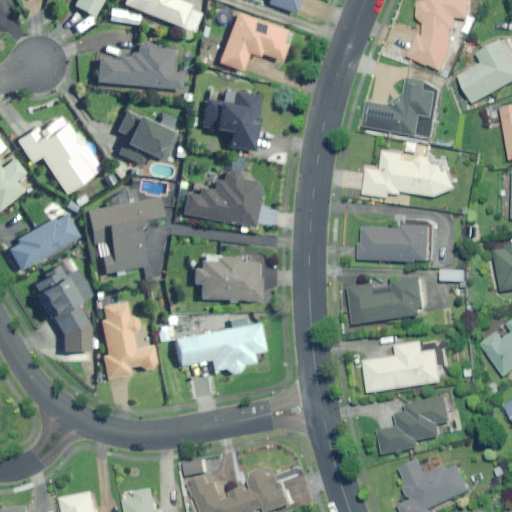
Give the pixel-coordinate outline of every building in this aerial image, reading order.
[(76,0),(73,6),(94,17),(103,0),(76,0)] [(124,0),(123,4),(194,33),(202,14),(188,9),(189,5),(176,0),(124,0)] [(299,0),(268,0),(267,4),(294,14),(299,0)] [(416,0),(415,20),(419,34),(409,57),(442,71),(450,51),(451,36),(456,30),(457,18),(469,19),(470,0),(416,0)] [(242,71),(248,53),(258,57),(259,53),(279,61),(285,45),(280,43),(284,32),(237,14),(219,63),(242,71)] [(511,83),(511,56),(504,41),(480,54),(485,64),(461,76),(475,103),(511,83)] [(174,49),(140,46),(135,54),(118,59),(99,57),(96,82),(182,90),(183,81),(189,82),(190,70),(173,68),(174,49)] [(427,83),(409,80),(404,109),(368,103),(364,126),(434,138),(442,92),(426,90),(427,83)] [(258,96),(234,93),(232,105),(206,101),(202,127),(229,131),(227,147),(252,151),(256,126),(245,124),(246,118),(254,119),(258,96)] [(511,160),(511,105),(500,108),(510,161),(511,160)] [(140,165),(145,156),(155,162),(157,159),(163,162),(175,137),(126,111),(116,131),(126,136),(117,153),(140,165)] [(75,152),(86,145),(76,132),(74,134),(67,124),(52,134),(46,126),(40,131),(38,127),(17,142),(32,163),(40,157),(66,194),(92,175),(75,152)] [(0,152),(5,148),(0,141),(0,211),(24,192),(16,182),(27,173),(15,159),(3,169),(0,165),(0,152)] [(439,197),(457,190),(450,171),(446,172),(443,165),(435,164),(432,158),(420,157),(419,163),(403,161),(404,153),(384,151),(381,169),(367,167),(363,194),(390,198),(391,193),(402,195),(402,192),(439,197)] [(124,163),(113,170),(119,179),(130,172),(124,163)] [(252,226),(259,183),(242,181),(243,176),(223,173),(222,182),(214,181),(213,191),(199,188),(197,197),(187,196),(184,215),(252,226)] [(58,202),(48,192),(37,203),(47,213),(58,202)] [(160,218),(156,197),(86,211),(92,244),(108,241),(110,255),(100,257),(104,274),(143,266),(135,222),(160,218)] [(80,240),(66,214),(16,239),(19,244),(9,249),(19,271),(80,240)] [(433,223),(403,222),(403,230),(365,229),(365,246),(359,245),(358,260),(432,262),(433,223)] [(511,248),(493,252),(501,292),(511,289),(511,248)] [(199,299),(257,301),(258,264),(235,264),(235,260),(219,260),(219,256),(203,255),(202,269),(193,269),(192,284),(200,284),(199,299)] [(89,362),(89,321),(78,299),(89,293),(75,269),(68,273),(63,264),(46,274),(47,276),(33,284),(64,337),(64,362),(89,362)] [(466,282),(467,271),(445,270),(444,281),(466,282)] [(355,325),(424,315),(423,308),(426,308),(423,279),(395,283),(396,289),(378,292),(377,285),(350,289),(355,325)] [(112,299),(111,291),(96,293),(97,301),(112,299)] [(129,317),(126,303),(103,307),(105,320),(100,321),(106,356),(102,356),(105,380),(128,376),(127,367),(142,364),(143,370),(156,368),(152,346),(134,349),(131,332),(137,331),(135,316),(129,317)] [(511,321),(506,325),(510,331),(500,338),(497,333),(480,344),(502,377),(511,370),(511,321)] [(175,322),(166,323),(167,338),(176,337),(175,322)] [(262,351),(257,324),(176,339),(181,366),(211,360),(213,370),(253,363),(251,354),(262,351)] [(442,383),(436,341),(397,346),(399,357),(363,362),(368,393),(442,383)] [(454,421),(448,397),(408,406),(409,410),(397,413),(400,427),(380,432),(385,455),(420,448),(419,441),(442,437),(439,424),(454,421)] [(210,473),(207,459),(187,464),(189,477),(210,473)] [(426,477),(419,461),(400,470),(413,499),(400,505),(402,511),(430,511),(429,510),(471,491),(459,466),(446,472),(444,469),(426,477)] [(224,495),(216,472),(192,481),(203,511),(267,511),(270,511),(274,511),(295,504),(288,484),(283,486),(278,473),(267,477),(264,470),(250,475),(253,484),(224,495)] [(159,511),(155,489),(125,495),(128,511),(159,511)] [(98,511),(96,493),(63,498),(65,511),(98,511)]
